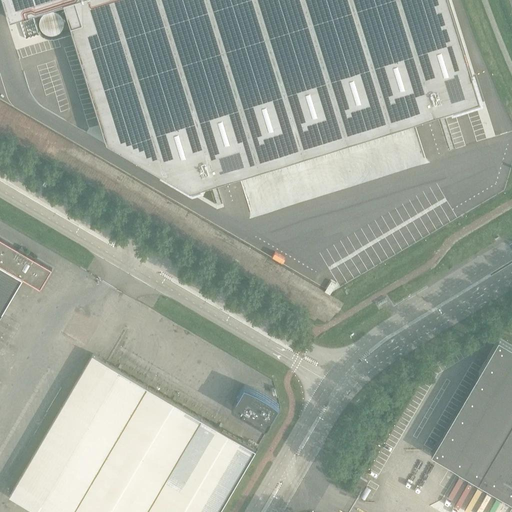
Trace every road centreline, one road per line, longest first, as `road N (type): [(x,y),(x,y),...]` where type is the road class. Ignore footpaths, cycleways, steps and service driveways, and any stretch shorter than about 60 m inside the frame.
road 1 (unclassified): [(341,366),(0,168)]
road 2 (unclassified): [(0,190),(329,383)]
road 3 (unknown): [(482,88),(190,189)]
road 4 (unknown): [(0,69),(212,0)]
road 5 (unknown): [(190,189),(0,85)]
road 6 (unknown): [(190,189),(284,219),(340,221),(390,207)]
road 7 (unclassified): [(511,251),(397,319),(341,366)]
road 8 (unclassified): [(352,387),(397,347),(511,277)]
road 9 (unknown): [(243,371),(105,289)]
